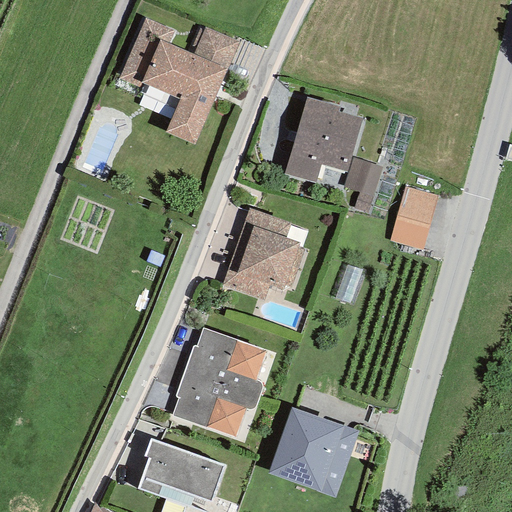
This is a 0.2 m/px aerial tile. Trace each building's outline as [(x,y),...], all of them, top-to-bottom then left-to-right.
[(173,31),(144,19),(118,79),(138,88),(141,82),(180,99),(165,132),(194,145),(227,69),(193,55),(168,44),(173,31)] [(195,49),(193,55),(227,69),(239,42),(204,27),(203,30),(199,29),(191,47),(195,49)] [(339,106),(306,97),(284,174),(315,183),(320,165),(347,172),(362,118),(338,111),(339,106)] [(382,168),(352,158),(343,187),(359,192),(353,207),(367,213),(382,168)] [(436,196),(403,187),(389,241),(422,250),(436,196)] [(249,208),(243,223),(286,238),(291,223),(249,208)] [(286,238),(243,223),(222,287),(264,300),(269,285),(283,290),(284,285),(291,287),(303,249),(297,247),(299,242),(286,238)] [(193,345),(184,369),(259,396),(262,388),(262,385),(261,383),(258,380),(256,379),(265,352),(202,329),(196,347),(193,345)] [(259,396),(184,369),(175,396),(178,398),(172,415),(236,440),(246,410),(248,411),(251,411),(254,410),(255,408),(259,396)] [(356,428),(301,408),(275,480),(331,500),(333,493),(344,497),(366,437),(354,433),(356,428)] [(225,465),(150,438),(143,456),(148,458),(137,488),(157,496),(161,485),(211,503),(225,465)]
